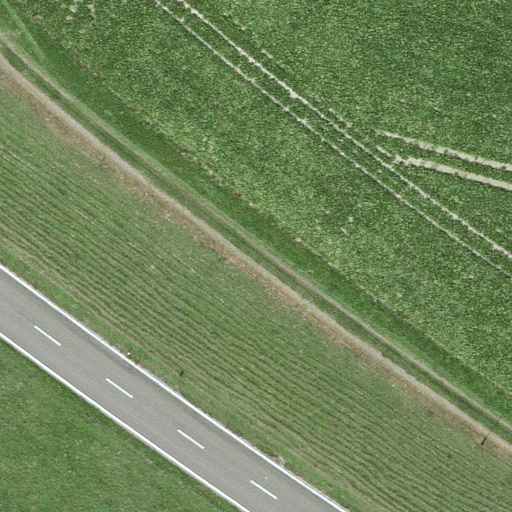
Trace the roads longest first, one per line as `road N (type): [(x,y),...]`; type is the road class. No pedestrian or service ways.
road 1 (track): [(511,438),(136,168),(0,45)]
road 2 (tertiary): [(293,511),(0,299)]
